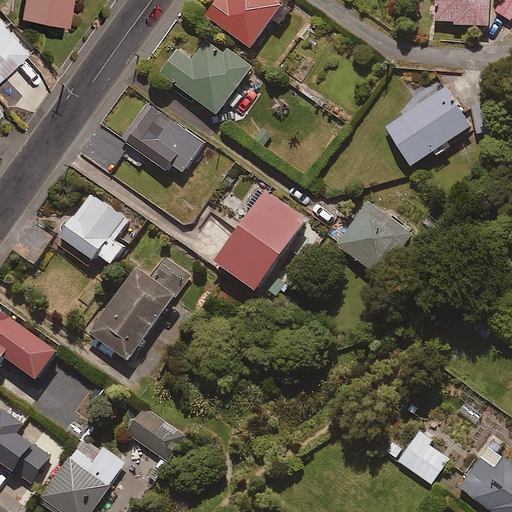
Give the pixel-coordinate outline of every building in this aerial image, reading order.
[(25,0),(23,18),(67,26),(71,0),(25,0)] [(215,0),(205,14),(252,49),(285,5),(278,0),(215,0)] [(438,0),(439,22),(457,22),(457,28),(494,27),(493,0),(438,0)] [(511,20),(511,0),(503,0),(496,12),(511,21),(511,20)] [(0,73),(24,51),(0,24),(0,73)] [(219,117),(254,69),(228,50),(226,54),(209,42),(194,61),(180,51),(162,76),(219,117)] [(401,117),(387,126),(413,167),(435,153),(440,160),(456,149),(451,142),(473,128),(440,78),(395,107),(401,117)] [(206,145),(149,104),(123,141),(169,173),(173,167),(185,175),(206,145)] [(309,222),(267,192),(216,264),(259,293),(309,222)] [(130,221),(92,195),(61,239),(94,262),(99,255),(113,265),(125,248),(116,241),(130,221)] [(415,235),(368,203),(338,247),(384,279),(415,235)] [(193,276),(167,258),(152,278),(137,267),(90,333),(130,363),(193,276)] [(59,354),(0,311),(0,367),(6,358),(39,382),(59,354)] [(488,315),(475,332),(489,343),(502,326),(488,315)] [(11,406),(0,397),(0,432),(11,417),(6,413),(11,406)] [(187,439),(145,409),(128,433),(151,449),(136,469),(155,483),(187,439)] [(6,427),(0,437),(0,477),(29,497),(54,459),(6,427)] [(433,485),(451,460),(432,447),(437,440),(423,430),(400,462),(433,485)] [(504,444),(491,434),(455,485),(493,511),(511,511),(511,463),(498,454),(504,444)] [(54,511),(94,511),(129,466),(104,447),(101,452),(85,440),(39,500),(54,511)]
